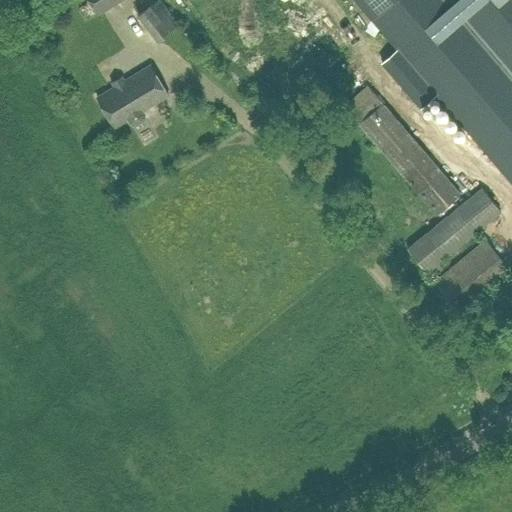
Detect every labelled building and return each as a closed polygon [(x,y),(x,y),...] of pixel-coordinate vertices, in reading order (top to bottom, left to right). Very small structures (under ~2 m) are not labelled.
[(119,0),(89,0),(98,13),(119,0)] [(511,0),(354,0),(388,38),(409,63),(394,77),(432,121),(448,108),(511,180),(511,0)] [(138,14),(159,41),(172,31),(151,5),(138,14)] [(168,95),(149,64),(96,96),(114,127),(127,119),(129,122),(132,124),(136,124),(142,120),(144,117),(144,113),(142,110),(168,95)] [(420,145),(396,165),(436,211),(460,191),(420,145)] [(406,246),(426,270),(501,209),(481,185),(406,246)] [(485,237),(433,278),(460,312),(511,270),(485,237)]
